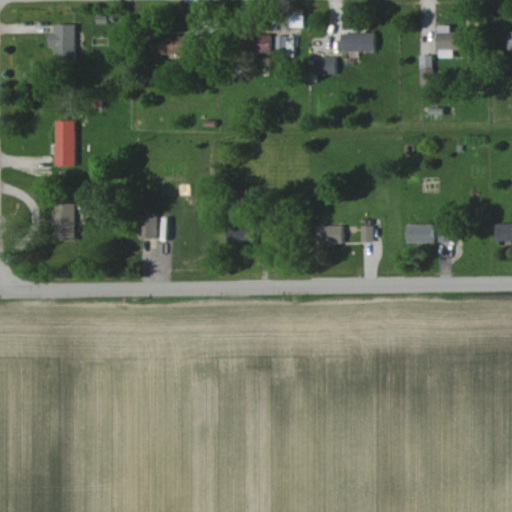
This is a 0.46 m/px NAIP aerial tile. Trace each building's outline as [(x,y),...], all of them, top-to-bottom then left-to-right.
[(76,24),(56,24),(55,32),(50,31),(50,47),(57,47),(57,59),(76,59),(76,24)] [(452,24),(438,25),(439,50),(467,49),(467,32),(452,32),(452,24)] [(343,33),(344,50),(377,50),(377,32),(343,33)] [(273,52),(272,34),(245,35),(246,53),(273,52)] [(186,35),(152,36),(153,56),(186,55),(186,35)] [(277,51),(288,51),(288,35),(277,35),(277,51)] [(317,57),(318,74),(338,73),(337,56),(317,57)] [(56,120),(57,166),(77,165),(76,120),(56,120)] [(77,237),(76,203),(55,203),(56,237),(77,237)] [(158,238),(158,215),(140,215),(140,237),(158,238)] [(497,241),(511,240),(511,222),(497,223),(497,241)] [(408,242),(434,241),(433,224),(408,224),(408,242)] [(440,241),(451,240),(450,224),(439,224),(440,241)] [(318,243),(344,243),(344,225),(318,225),(318,243)] [(375,225),(362,226),(363,241),(375,241),(375,225)] [(254,227),(228,228),(229,244),(255,243),(254,227)]
